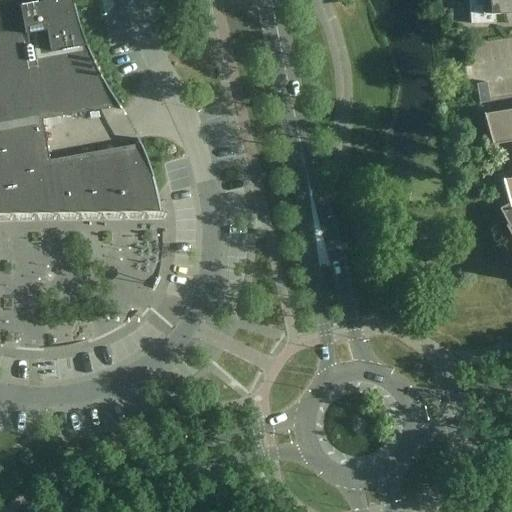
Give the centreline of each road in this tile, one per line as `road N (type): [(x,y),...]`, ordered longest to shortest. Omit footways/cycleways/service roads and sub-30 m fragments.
road 1 (unclassified): [(0,406),(114,383),(165,352),(197,312),(211,247),(207,189),(193,137),(151,51),(140,0)]
road 2 (tertiary): [(369,372),(288,86)]
road 3 (tertiary): [(288,86),(326,380)]
road 4 (secondary): [(304,410),(157,452),(40,511)]
road 5 (secondary): [(96,511),(184,474),(307,448)]
